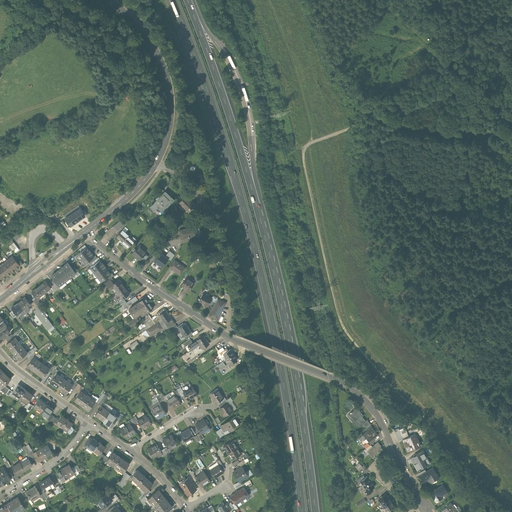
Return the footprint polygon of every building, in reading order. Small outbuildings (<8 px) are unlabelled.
[(162,212),(174,200),(165,191),(153,204),(158,208),(162,212)] [(185,197),(179,203),(188,212),(191,209),(191,208),(195,205),(191,201),(190,202),(185,197)] [(70,225),(85,215),(82,212),(80,208),(78,205),(63,215),(70,225)] [(121,219),(111,228),(116,232),(120,228),(121,229),(126,224),(121,219)] [(196,231),(195,226),(179,230),(181,238),(188,236),(189,238),(189,237),(195,235),(194,231),(196,231)] [(117,236),(122,241),(121,242),(127,248),(134,241),(122,230),(117,236)] [(19,249),(10,237),(5,241),(12,250),(13,250),(15,252),(19,249)] [(138,246),(132,252),(135,255),(134,256),(139,260),(141,258),(143,260),(148,255),(145,253),(146,253),(138,246)] [(77,254),(81,259),(91,251),(89,249),(88,250),(86,247),(77,254)] [(175,254),(169,250),(165,256),(168,258),(170,260),(175,254)] [(93,253),(91,251),(81,259),(84,264),(94,256),(92,254),(93,253)] [(160,252),(154,261),(162,267),(168,258),(165,256),(160,252)] [(12,255),(8,259),(15,268),(20,265),(16,260),(12,255)] [(11,271),(15,268),(8,259),(4,262),(11,271)] [(90,267),(94,272),(104,264),(102,261),(101,262),(99,260),(90,267)] [(175,260),(169,267),(180,274),(184,268),(179,264),(180,263),(179,262),(179,263),(175,260)] [(4,262),(0,264),(0,265),(7,275),(11,271),(4,262)] [(62,267),(70,277),(75,272),(68,263),(62,267)] [(94,272),(97,276),(107,269),(105,266),(106,266),(104,264),(94,272)] [(57,271),(64,281),(70,277),(62,267),(57,271)] [(110,274),(107,269),(97,276),(101,281),(110,274)] [(57,271),(51,275),(59,285),(64,281),(57,271)] [(186,277),(181,284),(189,290),(194,283),(186,277)] [(112,290),(114,293),(124,286),(119,279),(113,283),(109,279),(105,282),(110,288),(113,286),(115,288),(112,290)] [(45,280),(38,285),(44,292),(51,287),(45,280)] [(39,296),(44,292),(38,285),(31,291),(33,293),(32,294),(34,297),(35,296),(38,299),(40,297),(39,296)] [(129,293),(124,286),(114,293),(116,296),(119,294),(122,298),(123,297),(129,293)] [(203,293),(199,301),(204,303),(204,304),(207,306),(208,304),(212,297),(203,293)] [(211,305),(213,306),(217,299),(217,298),(217,297),(213,295),(212,296),(212,297),(208,304),(210,305),(211,306),(211,305)] [(25,296),(18,301),(23,308),(27,305),(30,303),(25,296)] [(42,305),(38,299),(35,296),(34,297),(32,298),(33,300),(39,307),(41,306),(42,305)] [(126,302),(122,304),(124,307),(137,299),(135,296),(126,302)] [(130,307),(132,311),(148,300),(146,296),(144,298),(142,296),(139,298),(140,300),(130,307)] [(213,306),(209,315),(217,319),(225,302),(217,299),(213,306)] [(44,314),(39,307),(33,300),(31,302),(36,308),(34,310),(38,316),(49,331),(50,330),(52,332),(56,329),(44,314)] [(153,307),(148,300),(132,311),(130,313),(133,317),(144,309),(146,312),(153,307)] [(20,311),(23,308),(18,301),(11,307),(13,309),(12,310),(14,312),(15,312),(17,314),(20,311)] [(165,309),(158,314),(162,318),(168,314),(165,309)] [(150,326),(162,318),(158,314),(157,312),(156,312),(157,315),(152,319),(147,322),(150,326)] [(168,314),(162,318),(166,325),(168,327),(169,326),(174,323),(168,314)] [(139,320),(136,316),(128,322),(131,326),(139,320)] [(28,319),(34,327),(37,325),(30,317),(28,319)] [(141,332),(142,332),(150,326),(147,322),(152,319),(151,317),(146,320),(145,319),(142,321),(145,325),(139,329),(141,332)] [(162,328),(166,325),(162,318),(150,326),(142,332),(143,333),(148,335),(150,334),(150,335),(162,327),(162,328)] [(177,326),(181,331),(188,327),(185,322),(183,323),(183,322),(177,326)] [(112,325),(105,330),(107,334),(111,332),(110,331),(114,329),(112,325)] [(10,331),(6,326),(0,330),(0,336),(1,338),(2,338),(7,333),(10,331)] [(190,331),(188,327),(181,331),(177,334),(181,340),(190,334),(189,332),(190,331)] [(16,331),(9,336),(6,338),(8,341),(15,336),(15,337),(18,334),(18,333),(16,331)] [(191,349),(199,343),(206,339),(203,334),(200,336),(200,335),(198,336),(199,338),(196,339),(197,339),(192,342),(188,345),(191,349)] [(6,343),(13,351),(21,344),(15,337),(15,336),(8,341),(6,343)] [(209,343),(206,339),(199,343),(202,347),(209,343)] [(136,340),(129,345),(132,349),(139,345),(136,340)] [(203,349),(202,347),(199,343),(191,349),(188,351),(191,357),(197,353),(203,349)] [(21,344),(13,351),(12,351),(19,359),(26,353),(27,352),(21,344)] [(26,353),(28,356),(34,352),(37,349),(35,346),(27,352),(26,353)] [(224,354),(227,358),(234,354),(230,348),(228,350),(223,353),(224,354)] [(199,356),(197,353),(191,357),(186,360),(188,363),(199,356)] [(237,359),(234,354),(227,358),(229,362),(230,363),(235,360),(237,359)] [(27,365),(35,371),(41,363),(42,362),(38,359),(37,360),(34,357),(33,357),(32,359),(27,365)] [(45,365),(41,363),(35,371),(43,377),(48,370),(50,368),(45,365)] [(48,370),(51,373),(55,368),(56,366),(54,364),(53,366),(51,365),(50,368),(48,370)] [(11,379),(2,370),(0,372),(0,381),(4,385),(5,384),(11,379)] [(50,382),(58,387),(64,379),(62,378),(64,376),(61,374),(59,375),(56,373),(54,375),(50,382)] [(64,379),(58,387),(66,393),(71,387),(72,385),(64,379)] [(12,391),(19,397),(25,389),(18,383),(12,391)] [(83,387),(78,383),(74,389),(79,393),(80,390),(83,387)] [(184,394),(187,399),(196,394),(189,383),(187,385),(189,388),(183,392),(184,394)] [(6,393),(9,388),(5,384),(4,385),(0,389),(6,393)] [(175,386),(177,389),(181,396),(184,394),(183,392),(178,384),(175,386)] [(217,388),(209,393),(215,403),(217,402),(224,397),(217,388)] [(33,395),(25,389),(19,397),(27,402),(27,403),(28,402),(33,395)] [(166,399),(172,409),(181,403),(177,397),(178,396),(174,391),(175,391),(174,389),(164,396),(165,398),(165,399),(166,399)] [(74,399),(80,404),(87,395),(80,390),(79,393),(74,399)] [(103,392),(98,398),(96,402),(98,403),(105,394),(103,392)] [(107,396),(105,394),(98,403),(101,405),(107,396)] [(90,398),(87,395),(80,404),(89,410),(95,402),(90,399),(90,398)] [(33,406),(41,411),(46,404),(39,398),(33,406)] [(158,400),(149,405),(157,418),(165,413),(159,402),(158,400)] [(220,407),(218,408),(224,416),(233,410),(227,402),(226,403),(220,407)] [(54,409),(46,404),(41,411),(40,412),(47,417),(48,417),(50,414),(54,409)] [(95,414),(103,420),(112,408),(107,404),(104,408),(101,406),(95,414)] [(358,427),(362,423),(366,421),(365,420),(359,412),(360,411),(356,407),(347,414),(353,422),(354,422),(358,427)] [(116,411),(112,408),(103,420),(111,426),(116,420),(117,417),(114,415),(116,411)] [(56,423),(62,427),(67,419),(61,415),(58,419),(56,423)] [(146,415),(138,420),(137,421),(138,422),(142,428),(150,423),(146,415)] [(224,423),(220,426),(221,428),(225,433),(229,431),(228,430),(233,428),(240,423),(235,416),(228,420),(228,421),(227,421),(224,424),(224,423)] [(72,423),(67,419),(62,427),(67,431),(67,430),(70,426),(72,423)] [(203,419),(195,424),(201,432),(203,431),(204,433),(210,429),(203,419)] [(362,423),(366,428),(370,424),(367,419),(365,420),(366,421),(362,423)] [(124,433),(126,437),(135,432),(132,426),(130,423),(123,427),(124,428),(120,431),(122,434),(124,433)] [(76,430),(70,426),(67,430),(73,435),(76,430)] [(375,431),(372,426),(367,430),(358,437),(361,440),(363,439),(363,440),(365,438),(368,441),(373,438),(377,434),(375,431)] [(180,433),(185,441),(193,435),(189,428),(180,433)] [(225,434),(225,433),(221,428),(216,431),(219,437),(225,434)] [(403,439),(408,437),(405,428),(399,431),(402,436),(403,439)] [(179,431),(175,433),(180,441),(184,441),(185,441),(180,433),(179,431)] [(168,448),(176,443),(171,434),(162,440),(167,447),(167,448),(168,448)] [(420,446),(415,434),(408,437),(403,439),(402,439),(407,451),(420,446)] [(50,449),(55,449),(55,445),(56,442),(49,438),(47,440),(49,442),(47,444),(50,449)] [(93,438),(91,441),(87,447),(85,449),(91,453),(93,450),(99,442),(93,438)] [(375,440),(373,438),(368,441),(363,445),(366,447),(370,444),(375,440)] [(223,445),(228,452),(237,446),(233,440),(230,442),(229,441),(223,445)] [(105,446),(99,442),(93,450),(99,454),(105,446)] [(380,445),(377,442),(372,446),(367,450),(372,456),(382,448),(379,445),(380,445)] [(28,444),(25,446),(33,458),(35,456),(33,452),(28,444)] [(47,444),(41,447),(47,456),(52,452),(50,449),(47,444)] [(160,451),(156,444),(148,449),(153,458),(157,455),(158,457),(162,454),(161,452),(160,451)] [(30,459),(33,458),(25,446),(24,445),(22,446),(30,459)] [(241,453),(237,446),(228,452),(232,459),(241,453)] [(41,459),(47,456),(41,447),(36,451),(41,459)] [(39,461),(41,459),(36,451),(33,452),(35,456),(36,457),(35,458),(37,460),(37,459),(39,461)] [(409,457),(416,471),(418,470),(420,469),(429,464),(423,451),(415,455),(415,454),(409,457)] [(107,461),(114,466),(120,457),(113,452),(108,458),(106,460),(107,461)] [(129,464),(120,457),(114,466),(123,472),(129,464)] [(247,457),(239,462),(238,463),(240,466),(249,460),(247,457)] [(28,458),(21,463),(25,470),(33,465),(31,462),(30,462),(28,458)] [(219,459),(216,460),(222,470),(224,468),(219,459)] [(209,467),(215,477),(223,471),(222,470),(216,460),(215,461),(216,462),(209,466),(209,467)] [(17,474),(25,470),(21,463),(20,462),(12,466),(17,474)] [(69,464),(63,468),(69,477),(74,473),(71,469),(69,464)] [(77,465),(71,469),(74,473),(80,470),(77,465)] [(242,466),(233,471),(239,481),(248,476),(245,472),(242,466)] [(8,474),(3,467),(0,468),(0,486),(2,485),(1,485),(10,479),(10,478),(8,474)] [(62,481),(69,477),(63,468),(57,472),(60,477),(62,481)] [(439,478),(433,468),(426,472),(421,475),(420,476),(423,482),(428,480),(430,483),(439,478)] [(131,477),(138,483),(144,476),(137,470),(131,477)] [(197,479),(201,486),(210,480),(204,471),(199,474),(200,475),(196,477),(197,479)] [(117,483),(119,485),(127,474),(125,472),(117,483)] [(130,476),(127,474),(119,485),(122,487),(130,476)] [(361,481),(363,486),(371,481),(367,475),(364,477),(360,480),(361,481)] [(152,483),(144,476),(138,483),(138,484),(145,490),(146,491),(148,489),(152,483)] [(44,489),(45,490),(51,486),(52,487),(54,485),(49,477),(40,482),(44,489)] [(188,494),(196,489),(189,477),(179,483),(184,490),(185,489),(188,494)] [(374,486),(371,481),(363,486),(366,490),(367,491),(371,488),(374,486)] [(447,492),(442,485),(430,494),(435,502),(442,498),(440,496),(447,492)] [(35,486),(26,491),(32,500),(40,495),(39,493),(35,486)] [(234,493),(230,496),(234,503),(235,504),(249,495),(244,487),(240,490),(240,489),(234,493)] [(141,500),(145,496),(151,491),(148,489),(146,491),(145,490),(139,497),(141,500)] [(153,503),(155,506),(165,498),(158,489),(154,492),(155,493),(148,498),(150,500),(147,502),(150,506),(153,503)] [(107,493),(96,502),(98,503),(97,506),(100,506),(102,508),(110,501),(112,499),(111,498),(107,493)] [(118,498),(115,494),(111,498),(112,499),(110,501),(112,503),(115,501),(118,498)] [(379,499),(384,507),(391,502),(386,494),(379,499)] [(12,500),(6,504),(11,511),(18,511),(25,508),(24,507),(20,502),(17,497),(14,499),(12,500)] [(172,507),(165,498),(155,506),(159,511),(164,511),(168,509),(169,510),(172,507)] [(364,498),(356,503),(358,506),(366,501),(364,498)] [(218,506),(222,511),(225,510),(226,511),(231,509),(228,504),(227,503),(224,504),(223,502),(221,503),(221,504),(218,506)] [(396,509),(391,502),(384,507),(387,511),(385,511),(392,511),(393,511),(396,509)] [(455,508),(450,503),(441,511),(442,511),(458,511),(461,510),(458,506),(455,508)]
